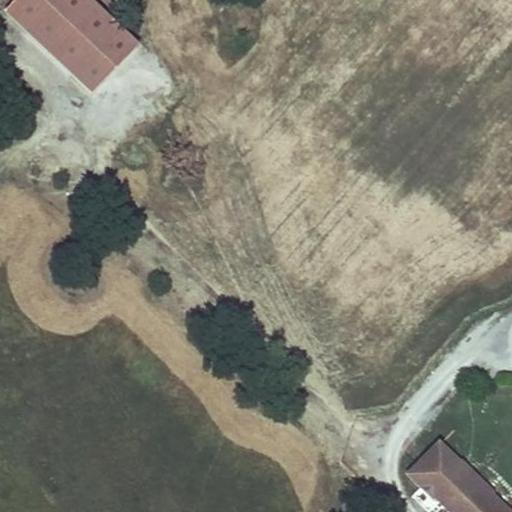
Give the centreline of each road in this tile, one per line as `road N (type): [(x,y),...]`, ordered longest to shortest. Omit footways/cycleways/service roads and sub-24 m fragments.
road 1 (track): [(386,449),(344,428),(68,154),(53,83)]
road 2 (track): [(489,348),(459,367),(386,449),(395,494),(412,511)]
